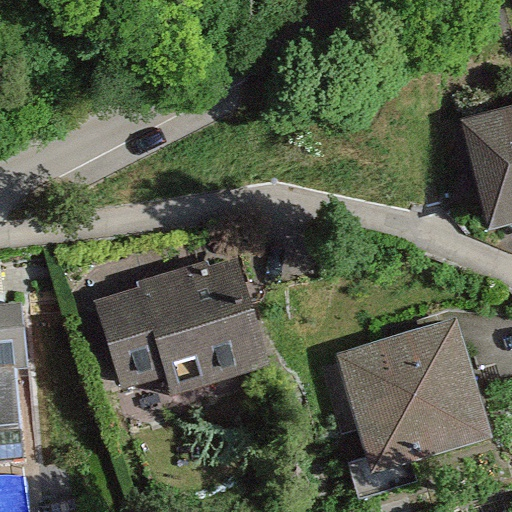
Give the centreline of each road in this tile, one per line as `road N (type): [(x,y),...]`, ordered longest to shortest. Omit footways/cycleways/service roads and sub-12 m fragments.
road 1 (residential): [(0,235),(209,203),(399,216),(511,266)]
road 2 (residential): [(0,187),(369,0)]
